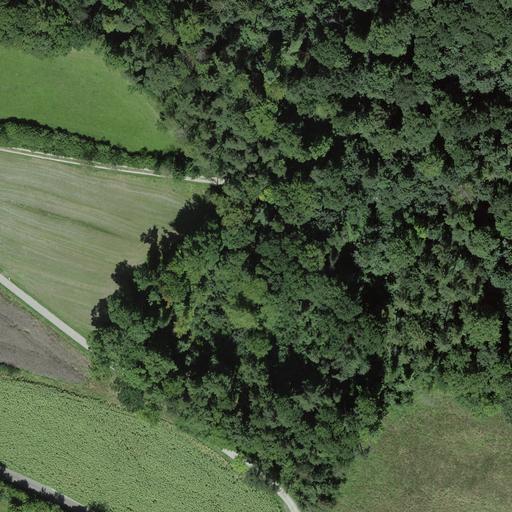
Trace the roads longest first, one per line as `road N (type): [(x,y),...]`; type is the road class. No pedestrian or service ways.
road 1 (track): [(0,147),(125,170),(511,216)]
road 2 (track): [(295,511),(272,481),(0,278)]
